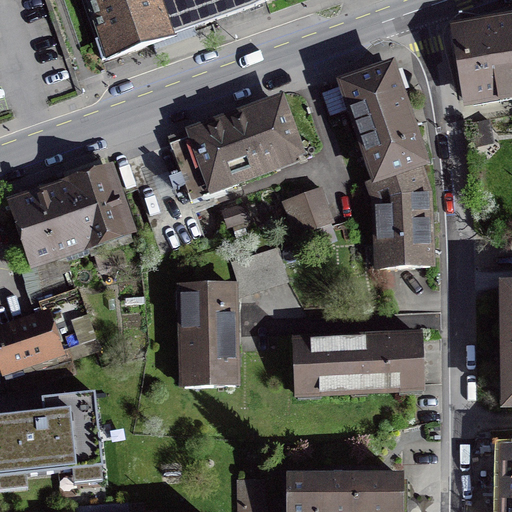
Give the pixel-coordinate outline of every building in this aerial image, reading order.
[(174,34),(268,0),(80,0),(102,60),(140,46),(174,34)] [(511,92),(511,23),(458,32),(469,99),(511,92)] [(393,71),(324,95),(331,117),(352,111),(379,181),(424,164),(409,120),(393,71)] [(192,202),(300,163),(280,105),(232,123),(171,145),(192,202)] [(429,196),(424,164),(379,181),(377,203),(382,270),(431,270),(429,196)] [(109,175),(90,181),(43,197),(16,206),(34,260),(127,230),(109,175)] [(324,194),(283,209),(297,244),(337,229),(324,194)] [(244,208),(220,218),(228,238),(252,228),(244,208)] [(279,250),(232,264),(241,295),(288,281),(279,250)] [(186,289),(188,388),(234,387),(233,288),(186,289)] [(511,291),(487,292),(489,422),(511,421),(511,291)] [(53,314),(0,331),(0,376),(2,384),(69,363),(53,314)] [(421,339),(295,344),(297,390),(423,385),(421,339)] [(43,416),(0,420),(0,479),(104,468),(96,395),(42,401),(43,416)] [(263,511),(262,484),(239,485),(240,511),(263,511)] [(412,511),(413,486),(289,484),(288,511),(412,511)]
